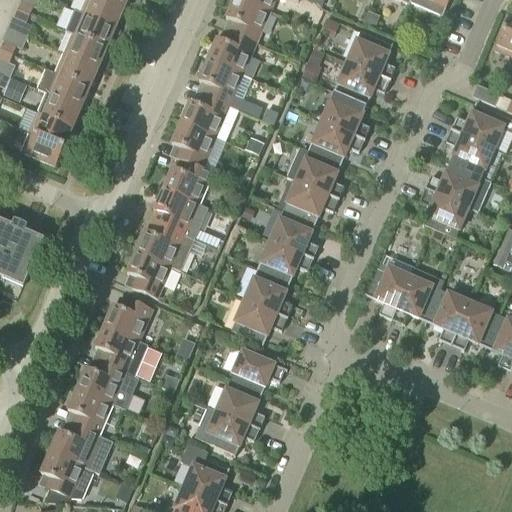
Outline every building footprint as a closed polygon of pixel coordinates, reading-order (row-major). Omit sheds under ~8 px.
[(96,0),(88,0),(81,17),(115,32),(124,12),(96,0)] [(96,0),(124,12),(129,0),(96,0)] [(234,0),(234,1),(270,16),(276,0),(284,0),(298,6),(300,0),(234,0)] [(411,0),(409,6),(442,20),(450,0),(411,0)] [(270,16),(234,1),(225,21),(235,26),(230,36),(256,47),(270,16)] [(21,5),(17,14),(29,19),(33,10),(21,5)] [(29,19),(17,14),(14,22),(26,27),(29,19)] [(115,32),(81,17),(74,14),(65,35),(72,38),(72,37),(107,52),(115,32)] [(511,20),(509,20),(494,54),(511,61),(511,20)] [(339,27),(327,21),(321,34),(334,40),(339,27)] [(401,32),(396,45),(405,49),(411,37),(401,32)] [(256,47),(230,36),(226,47),(216,43),(207,63),(242,79),(256,47)] [(347,66),(390,84),(395,72),(384,67),(392,50),(360,36),(347,66)] [(72,37),(72,38),(64,57),(98,72),(107,52),(72,37)] [(0,53),(12,58),(16,50),(4,45),(0,53)] [(12,58),(0,53),(0,62),(9,66),(12,58)] [(316,53),(310,66),(319,70),(325,57),(316,53)] [(98,72),(64,57),(56,76),(55,77),(90,92),(98,72)] [(208,88),(203,99),(229,110),(234,98),(244,102),(252,83),(242,79),(207,63),(198,84),(208,88)] [(319,70),(310,66),(303,81),(316,87),(322,72),(319,70)] [(347,66),(334,96),(366,110),(373,93),(384,97),(390,84),(347,66)] [(55,77),(56,76),(46,72),(38,92),(47,96),(47,97),(81,112),(90,92),(55,77)] [(10,82),(3,98),(19,105),(26,89),(10,82)] [(500,98),(477,88),(472,100),(495,110),(500,98)] [(334,96),(321,125),(364,144),(369,131),(359,127),(366,110),(334,96)] [(81,112),(47,97),(38,117),(73,131),(81,112)] [(229,110),(203,99),(199,110),(189,105),(180,126),(215,141),(229,110)] [(511,123),(507,122),(475,108),(467,125),(457,121),(451,134),(494,152),(503,133),(511,136),(511,123)] [(17,131),(30,137),(64,151),(73,131),(38,117),(26,111),(17,131)] [(364,144),(321,125),(308,155),(340,169),(348,152),(358,157),(364,144)] [(215,141),(180,126),(171,147),(181,151),(176,162),(186,166),(202,173),(202,172),(215,141)] [(494,152),(451,134),(446,146),(456,151),(449,168),(481,182),(494,152)] [(64,151),(30,137),(21,157),(55,172),(64,151)] [(251,142),(246,154),(260,161),(265,148),(251,142)] [(340,169),(308,155),(299,151),(286,181),(295,185),(338,203),(344,191),(333,186),(340,169)] [(186,166),(181,176),(172,172),(163,193),(198,208),(211,177),(202,172),(202,173),(186,166)] [(431,180),(426,193),(468,212),(476,215),(489,185),(481,182),(449,168),(442,185),(431,180)] [(338,203),(295,185),(282,215),(315,229),(322,212),(333,216),(338,203)] [(155,214),(150,225),(195,244),(208,212),(198,208),(163,193),(154,214),(155,214)] [(468,212),(426,193),(420,206),(431,210),(423,228),(430,231),(442,237),(455,242),(468,212)] [(251,224),(255,215),(246,211),(242,219),(251,224)] [(282,215),(270,244),(313,263),(318,250),(307,245),(315,229),(282,215)] [(141,244),(136,256),(171,271),(170,271),(181,276),(181,275),(195,244),(150,225),(146,235),(145,235),(141,244)] [(0,279),(23,289),(42,245),(0,226),(0,279)] [(430,231),(426,239),(439,245),(442,237),(430,231)] [(511,234),(509,233),(503,245),(511,249),(511,248),(511,234)] [(270,244),(257,274),(289,288),(296,271),(307,276),(313,263),(270,244)] [(493,268),(510,275),(511,270),(511,248),(511,249),(503,245),(493,268)] [(171,271),(136,256),(127,277),(136,281),(131,291),(148,299),(157,303),(170,271),(171,271)] [(384,257),(366,300),(383,307),(379,318),(391,323),(410,281),(414,272),(414,270),(384,257)] [(410,281),(391,323),(404,329),(409,318),(426,326),(440,294),(444,285),(414,272),(410,281)] [(289,288),(257,274),(244,304),(287,322),(292,310),(282,305),(289,288)] [(469,306),(440,294),(426,326),(443,333),(438,344),(451,349),(469,306)] [(104,330),(139,345),(152,314),(127,302),(122,313),(113,309),(104,330)] [(287,322),(244,304),(231,334),(263,348),(271,331),(281,335),(287,322)] [(499,319),(469,306),(451,349),(464,355),(468,344),(485,351),(499,319)] [(511,324),(499,319),(485,351),(502,359),(498,369),(510,375),(511,371),(511,324)] [(139,345),(104,330),(95,351),(104,355),(100,366),(135,381),(148,349),(139,345)] [(187,364),(192,354),(182,349),(177,360),(187,364)] [(229,385),(261,399),(269,382),(279,386),(285,373),(242,354),(229,385)] [(85,372),(77,393),(112,408),(125,414),(139,382),(135,381),(100,366),(95,376),(85,372)] [(160,390),(174,396),(179,383),(166,378),(160,390)] [(229,385),(216,415),(259,433),(265,420),(254,416),(261,399),(229,385)] [(112,408),(77,393),(68,414),(77,418),(72,428),(98,439),(112,408)] [(259,433),(216,415),(207,411),(194,441),(235,459),(243,441),(254,446),(259,433)] [(113,446),(98,439),(72,428),(68,439),(58,435),(49,456),(94,475),(99,477),(113,446)] [(168,429),(164,438),(175,443),(177,437),(175,432),(168,429)] [(171,450),(175,443),(164,438),(159,448),(166,452),(171,450)] [(136,448),(134,455),(147,460),(150,453),(136,448)] [(188,448),(180,466),(192,471),(183,491),(226,509),(232,496),(221,492),(229,474),(202,463),(205,455),(188,448)] [(94,475),(49,456),(40,476),(50,480),(45,491),(49,493),(44,507),(68,508),(71,502),(81,503),(94,475)] [(225,511),(226,509),(183,491),(173,511),(225,511)]
